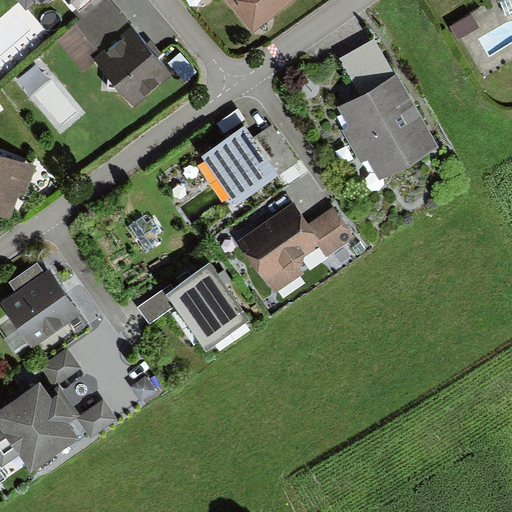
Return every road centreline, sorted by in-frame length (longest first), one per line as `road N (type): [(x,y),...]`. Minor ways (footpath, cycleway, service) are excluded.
road 1 (residential): [(234,85),(0,250)]
road 2 (residential): [(350,0),(234,85)]
